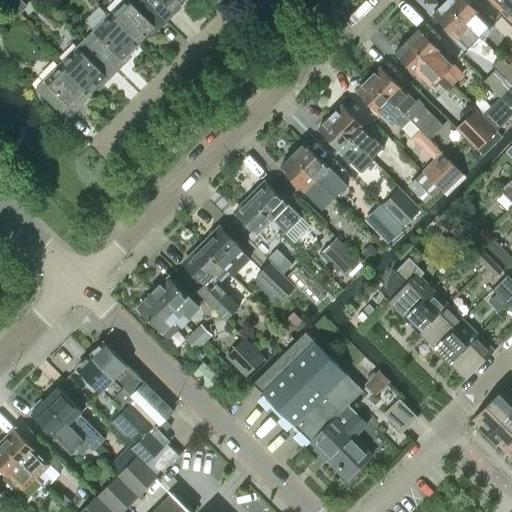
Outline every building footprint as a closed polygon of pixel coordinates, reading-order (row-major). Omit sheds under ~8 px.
[(158,31),(166,22),(144,0),(125,0),(110,15),(139,44),(154,28),(158,31)] [(172,10),(182,0),(144,0),(166,22),(175,13),(172,10)] [(492,25),(466,0),(446,0),(444,2),(480,37),(492,25)] [(511,0),(489,0),(511,22),(511,0)] [(480,38),(480,37),(444,2),(432,14),(468,50),(480,38)] [(123,59),(139,44),(110,15),(85,40),(117,71),(126,63),(123,59)] [(452,86),(464,74),(418,28),(406,40),(451,85),(452,86)] [(117,71),(85,40),(61,64),(89,93),(105,77),(108,80),(117,71)] [(439,83),(446,90),(451,85),(406,40),(394,52),(430,88),(433,85),(435,87),(439,83)] [(74,108),(89,93),(61,64),(35,89),(68,121),(77,112),(74,108)] [(380,67),(368,79),(409,119),(428,139),(442,126),(422,106),(421,107),(380,67)] [(409,119),(368,79),(356,90),(381,114),(391,125),(396,121),(402,127),(409,119)] [(511,84),(500,97),(511,108),(511,84)] [(486,112),(501,126),(511,114),(511,108),(500,97),(486,112)] [(377,140),(366,129),(342,105),(330,117),(373,160),(373,159),(382,150),(378,146),(379,145),(375,141),(377,140)] [(477,150),(492,135),(497,130),(475,108),(455,128),(477,150)] [(373,162),(373,160),(330,117),(318,129),(342,153),(342,157),(348,163),(350,162),(360,172),(363,172),(373,162)] [(291,155),(333,197),(346,185),(304,143),(291,155)] [(428,168),(446,187),(461,172),(443,153),(428,168)] [(321,209),(333,197),(291,155),(279,167),(304,191),(321,209)] [(423,173),(409,186),(424,202),(438,188),(423,173)] [(511,201),(511,177),(500,189),(511,201)] [(279,227),(285,233),(301,217),(265,181),(249,196),(279,227)] [(388,199),(409,220),(420,209),(400,188),(388,199)] [(279,227),(249,196),(234,212),(256,235),(269,223),(276,230),(279,227)] [(401,227),(380,206),(366,220),(386,241),(401,227)] [(437,219),(449,232),(460,221),(448,209),(437,219)] [(462,227),(473,238),(480,231),(469,220),(462,227)] [(465,246),(473,238),(462,227),(454,234),(465,246)] [(242,248),(222,229),(216,235),(214,232),(201,244),(229,273),(232,275),(245,263),(240,258),(244,254),(240,250),(242,248)] [(322,252),(346,276),(360,262),(337,237),(322,252)] [(486,245),(496,256),(502,249),(492,239),(486,245)] [(220,282),(229,273),(201,244),(189,257),(192,259),(186,265),(204,284),(197,291),(225,319),(239,306),(215,282),(218,280),(220,282)] [(276,249),(267,258),(283,273),(292,264),(276,249)] [(475,255),(486,266),(492,260),(482,249),(475,255)] [(511,260),(511,258),(502,249),(496,256),(506,266),(511,260)] [(387,301),(403,317),(432,289),(420,276),(424,273),(409,257),(394,272),(405,284),(387,301)] [(502,270),(492,260),(486,266),(496,276),(502,270)] [(257,276),(281,300),(294,287),(270,263),(257,276)] [(511,279),(507,275),(493,289),(499,295),(511,281),(511,279)] [(169,277),(153,292),(185,323),(188,320),(185,318),(188,315),(189,316),(199,307),(169,277)] [(403,317),(419,333),(447,304),(432,289),(403,317)] [(181,327),(185,323),(153,292),(137,308),(167,337),(180,325),(181,327)] [(419,333),(434,348),(463,319),(447,304),(419,333)] [(434,348),(449,363),(478,334),(463,319),(434,348)] [(201,324),(193,332),(204,342),(211,335),(201,324)] [(196,350),(204,342),(193,332),(185,340),(196,350)] [(305,332),(254,384),(310,442),(335,418),(347,405),(362,390),(305,332)] [(465,379),(494,350),(478,334),(449,363),(465,379)] [(244,338),(226,356),(246,376),(264,358),(244,338)] [(143,382),(103,342),(90,355),(130,395),(143,382)] [(134,399),(130,395),(90,355),(76,368),(100,392),(103,390),(121,408),(123,410),(130,404),(134,399)] [(192,373),(210,392),(222,380),(203,361),(192,373)] [(173,411),(143,382),(130,395),(134,399),(160,425),(173,411)] [(103,439),(79,414),(82,411),(58,387),(45,400),(93,449),(103,439)] [(486,437),(495,428),(511,411),(511,404),(499,392),(472,419),(479,425),(477,428),(486,437)] [(383,414),(401,433),(417,417),(399,399),(383,414)] [(89,447),(92,450),(93,449),(45,400),(31,414),(71,454),(77,449),(82,454),(89,447)] [(109,426),(131,449),(132,448),(147,464),(169,441),(154,425),(153,426),(130,404),(123,410),(121,408),(112,418),(114,420),(109,426)] [(310,442),(347,479),(372,455),(354,436),(366,424),(347,405),(335,418),(310,442)] [(498,444),(504,450),(511,441),(511,411),(495,428),(486,437),(496,446),(498,444)] [(2,443),(37,477),(41,473),(36,469),(46,460),(16,429),(2,443)] [(2,443),(0,445),(0,467),(10,478),(6,482),(26,501),(43,484),(37,477),(2,443)] [(137,456),(119,474),(139,494),(157,476),(137,456)] [(119,474),(97,496),(112,511),(120,511),(139,494),(119,474)] [(190,511),(172,493),(152,511),(190,511)] [(109,511),(95,498),(80,511),(109,511)]
